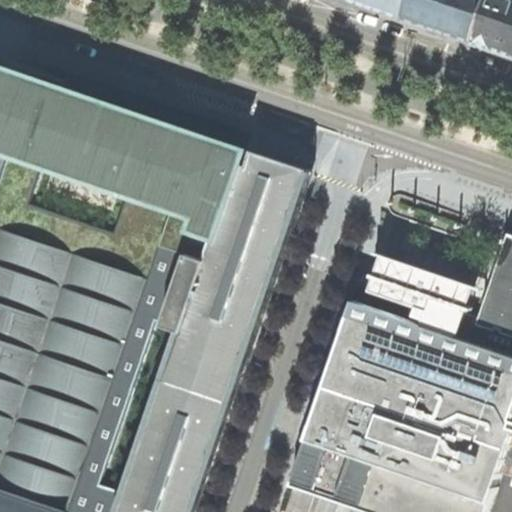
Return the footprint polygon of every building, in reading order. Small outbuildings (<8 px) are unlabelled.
[(356,0),(376,7),(408,18),(413,0),(356,0)] [(439,28),(479,42),(493,0),(413,0),(408,18),(439,28)] [(511,53),(511,0),(493,0),(479,42),(511,53)] [(0,69),(12,73),(15,64),(0,59),(0,69)] [(0,511),(68,511),(151,275),(161,247),(190,257),(165,328),(175,331),(130,461),(120,490),(112,511),(194,511),(232,401),(233,401),(307,185),(241,163),(245,153),(62,90),(65,81),(40,73),(15,64),(12,73),(0,69),(0,511)] [(424,324),(356,301),(328,382),(294,483),(313,490),(376,511),(488,511),(500,479),(510,450),(511,444),(511,243),(509,243),(500,268),(481,321),(472,318),(483,284),(465,279),(462,278),(391,254),(380,289),(431,306),(430,309),(419,305),(417,314),(426,317),(424,324)] [(159,326),(165,328),(190,257),(161,247),(151,275),(68,511),(93,511),(103,484),(120,490),(130,461),(114,454),(159,326)] [(511,444),(510,450),(500,479),(511,482),(511,444)]
